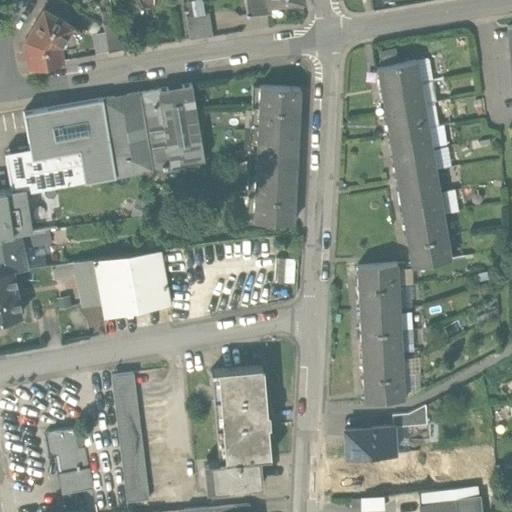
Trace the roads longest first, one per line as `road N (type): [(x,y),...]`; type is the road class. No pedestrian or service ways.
road 1 (residential): [(324,32),(7,88)]
road 2 (residential): [(313,315),(0,372)]
road 3 (residential): [(324,32),(313,315)]
road 4 (residential): [(313,315),(304,511)]
road 5 (residential): [(511,0),(324,32)]
